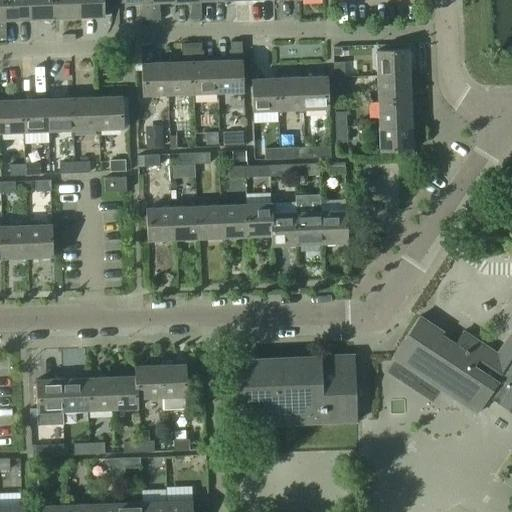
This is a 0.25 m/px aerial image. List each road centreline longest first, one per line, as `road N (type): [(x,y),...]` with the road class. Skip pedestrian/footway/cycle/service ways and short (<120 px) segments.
road 1 (residential): [(0,52),(105,47),(115,34),(328,27),(338,36),(446,33)]
road 2 (residential): [(504,121),(376,309),(208,315)]
road 3 (residential): [(208,315),(0,323)]
road 4 (residential): [(217,511),(208,315)]
